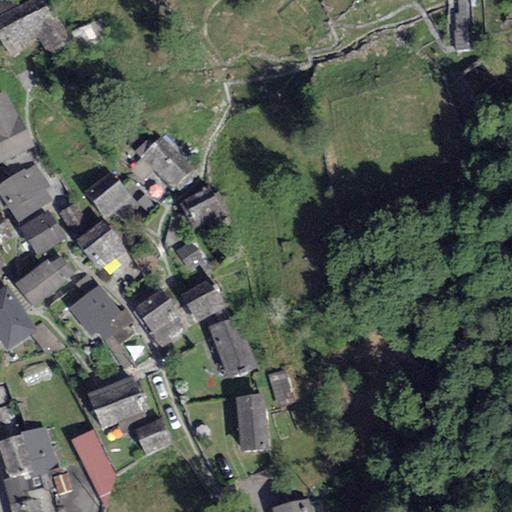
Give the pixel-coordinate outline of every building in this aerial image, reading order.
[(15,0),(0,0),(0,37),(11,57),(40,40),(49,55),(74,40),(50,0),(29,0),(19,6),(15,0)] [(107,21),(78,26),(81,42),(110,37),(107,21)] [(92,59),(71,73),(80,87),(101,72),(92,59)] [(6,90),(0,92),(0,163),(34,146),(6,90)] [(194,169),(160,137),(152,145),(146,140),(134,152),(140,157),(128,170),(142,183),(154,170),(174,189),(194,169)] [(24,169),(0,183),(0,195),(18,223),(52,202),(45,191),(49,188),(35,165),(26,172),(24,169)] [(103,219),(131,199),(111,172),(84,192),(103,219)] [(209,188),(179,203),(193,229),(222,215),(209,188)] [(57,214),(69,236),(88,226),(75,204),(57,214)] [(48,211),(20,229),(38,257),(65,240),(48,211)] [(0,215),(0,242),(12,236),(0,215)] [(103,221),(75,241),(99,274),(127,253),(103,221)] [(191,242),(176,253),(190,272),(205,262),(191,242)] [(72,273),(60,257),(51,264),(47,259),(15,283),(33,307),(65,283),(63,280),(72,273)] [(209,279),(179,294),(195,325),(225,309),(209,279)] [(6,285),(0,289),(0,340),(7,352),(37,332),(6,285)] [(98,285),(68,309),(91,338),(96,333),(104,343),(113,336),(119,344),(134,332),(128,324),(133,320),(124,310),(120,313),(98,285)] [(162,289),(134,306),(159,348),(188,331),(162,289)] [(239,316),(209,327),(228,379),(258,368),(239,316)] [(285,371),(268,376),(276,403),(293,398),(285,371)] [(131,376),(87,394),(102,431),(118,425),(122,433),(150,422),(131,376)] [(0,386),(0,409),(12,406),(6,385),(0,386)] [(264,394),(235,397),(242,453),(270,449),(264,394)] [(0,409),(0,442),(21,436),(21,434),(25,433),(16,404),(12,406),(0,409)] [(161,420),(135,430),(145,456),(172,445),(161,420)] [(21,436),(0,442),(0,450),(8,477),(9,480),(23,475),(25,480),(58,470),(45,427),(25,433),(21,434),(21,436)] [(118,476),(93,431),(70,441),(105,507),(118,476)] [(8,477),(2,480),(9,506),(29,501),(25,480),(23,475),(9,480),(8,477)] [(309,498),(273,508),(273,511),(325,511),(322,500),(310,503),(309,498)] [(29,501),(9,506),(11,511),(41,511),(39,499),(29,501)]
